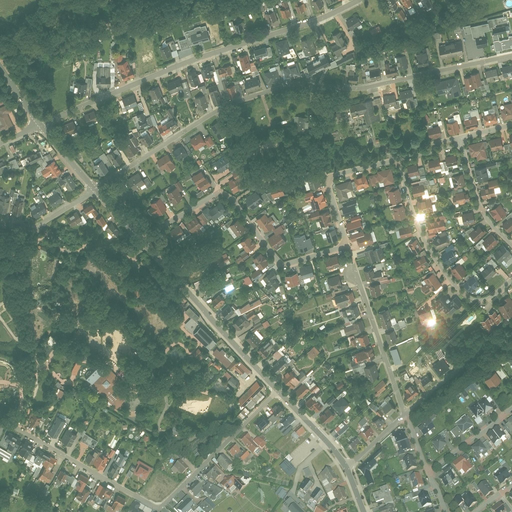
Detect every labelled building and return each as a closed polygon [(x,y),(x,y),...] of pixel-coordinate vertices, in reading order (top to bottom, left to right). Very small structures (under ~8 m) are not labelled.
[(317,0),(313,2),(316,10),(325,6),(321,0),(317,0)] [(397,0),(386,0),(392,11),(401,7),(397,0)] [(429,0),(416,0),(417,3),(421,1),(425,10),(433,6),(429,0)] [(295,6),(298,14),(307,11),(304,3),(295,6)] [(280,10),(283,18),(292,15),(289,7),(280,10)] [(266,14),(269,23),(278,20),(275,11),(266,14)] [(356,16),(346,23),(352,32),(362,25),(356,16)] [(246,31),(243,22),(235,24),(237,33),(240,33),(241,33),(242,33),(243,32),(246,31)] [(506,25),(493,28),(495,36),(508,33),(506,25)] [(379,26),(371,31),(375,38),(383,33),(379,26)] [(209,40),(205,27),(185,33),(187,39),(179,42),(182,51),(190,49),(190,46),(209,40)] [(336,44),(332,47),(336,55),(349,49),(341,32),(332,36),(336,44)] [(476,38),(478,48),(489,45),(486,36),(476,38)] [(313,38),(301,41),(305,56),(317,53),(313,38)] [(286,40),(275,43),(279,56),(291,53),(286,40)] [(111,41),(111,54),(115,54),(115,61),(119,61),(119,59),(123,59),(123,54),(115,54),(115,41),(111,41)] [(440,48),(442,59),(448,58),(459,55),(465,54),(462,42),(440,48)] [(160,49),(163,59),(172,55),(169,46),(160,49)] [(326,46),(319,48),(320,55),(328,53),(326,46)] [(266,47),(255,50),(257,58),(268,55),(266,47)] [(146,51),(141,52),(142,58),(144,68),(145,68),(150,67),(149,61),(148,61),(146,51)] [(420,69),(430,66),(426,51),(416,53),(420,69)] [(355,60),(351,53),(336,61),(339,68),(355,60)] [(251,67),(247,54),(239,57),(243,69),(251,67)] [(405,56),(397,58),(400,75),(409,73),(405,56)] [(327,57),(307,66),(311,74),(331,65),(327,57)] [(129,68),(126,61),(118,65),(119,67),(118,68),(119,70),(120,70),(124,80),(133,76),(130,68),(129,68)] [(301,76),(297,63),(288,66),(288,68),(284,69),(287,80),(292,78),(292,79),(301,76)] [(385,65),(387,77),(399,75),(397,66),(390,67),(389,64),(385,65)] [(211,65),(203,68),(206,78),(214,75),(211,65)] [(230,65),(218,68),(220,74),(225,73),(226,75),(232,73),(230,65)] [(511,65),(502,67),(504,77),(511,75),(511,65)] [(111,88),(110,67),(97,67),(97,82),(97,88),(108,88),(111,88)] [(269,82),(270,86),(282,83),(278,69),(264,74),(267,83),(269,82)] [(370,71),(372,80),(381,78),(379,69),(370,71)] [(497,69),(486,71),(488,82),(500,79),(497,69)] [(196,71),(188,74),(192,86),(200,84),(196,71)] [(478,73),(471,75),(471,76),(473,87),(481,85),(478,73)] [(349,74),(349,82),(358,83),(358,74),(349,74)] [(257,76),(244,80),(248,92),(261,88),(257,76)] [(471,76),(464,78),(467,90),(474,89),(473,87),(471,76)] [(85,88),(91,88),(92,79),(86,78),(85,83),(75,82),(74,94),(85,95),(85,88)] [(180,79),(168,83),(172,94),(184,89),(180,79)] [(461,95),(457,79),(436,83),(439,96),(447,94),(448,98),(461,95)] [(209,87),(214,104),(222,101),(217,85),(209,87)] [(227,88),(230,98),(238,96),(235,85),(227,88)] [(163,96),(159,87),(151,90),(155,99),(163,96)] [(181,91),(184,100),(196,96),(193,87),(181,91)] [(415,108),(411,91),(399,93),(402,104),(406,103),(408,109),(415,108)] [(138,105),(133,94),(122,99),(127,110),(138,105)] [(209,107),(205,95),(195,98),(199,110),(209,107)] [(397,106),(395,95),(382,97),(385,108),(397,106)] [(378,122),(373,100),(349,105),(351,118),(364,115),(367,124),(378,122)] [(501,111),(503,121),(511,118),(511,103),(504,105),(505,110),(501,111)] [(0,114),(0,118),(2,124),(0,125),(0,130),(3,130),(5,129),(5,130),(15,126),(9,113),(11,112),(7,104),(0,107),(0,112),(1,114),(0,114)] [(342,117),(341,113),(348,111),(347,107),(336,109),(338,118),(342,117)] [(135,116),(140,128),(148,124),(143,112),(135,116)] [(85,117),(88,125),(98,121),(95,113),(85,117)] [(484,116),(486,126),(499,123),(496,113),(484,116)] [(312,118),(299,116),(297,130),(310,132),(312,118)] [(465,120),(467,130),(479,127),(477,117),(465,120)] [(173,119),(166,123),(171,131),(178,127),(173,119)] [(458,120),(446,123),(449,135),(461,132),(458,120)] [(73,121),(60,127),(65,136),(77,131),(73,121)] [(221,121),(211,127),(219,140),(229,134),(221,121)] [(164,136),(171,131),(166,123),(159,127),(164,136)] [(442,135),(440,126),(428,129),(431,138),(433,137),(434,138),(439,137),(439,136),(442,135)] [(140,137),(146,146),(154,141),(148,132),(140,137)] [(196,151),(207,144),(209,148),(216,144),(210,135),(204,139),(201,133),(190,140),(196,151)] [(503,148),(501,137),(491,140),(493,150),(503,148)] [(122,145),(129,157),(138,152),(130,139),(122,145)] [(478,160),(488,158),(484,141),(475,144),(475,146),(469,147),(471,158),(477,156),(478,160)] [(191,154),(186,145),(180,149),(179,148),(173,151),(178,161),(191,154)] [(108,154),(116,166),(124,161),(117,149),(108,154)] [(42,159),(39,151),(26,157),(30,165),(42,159)] [(176,167),(168,154),(157,161),(162,170),(166,168),(168,172),(176,167)] [(233,166),(227,155),(214,163),(221,173),(233,166)] [(447,167),(459,164),(456,155),(444,157),(447,167)] [(430,171),(442,168),(439,158),(428,161),(430,171)] [(12,171),(19,169),(16,159),(9,161),(12,171)] [(52,178),(62,173),(55,161),(45,167),(46,168),(41,171),(45,177),(49,174),(52,178)] [(90,169),(96,179),(105,173),(98,163),(90,169)] [(419,174),(417,164),(407,167),(410,177),(419,174)] [(487,167),(475,170),(478,182),(489,179),(487,167)] [(396,183),(391,168),(383,170),(383,171),(378,173),(379,174),(374,175),(376,182),(381,181),(381,182),(384,181),(385,186),(396,183)] [(192,178),(197,184),(198,183),(207,178),(203,171),(192,178)] [(144,182),(139,174),(128,180),(133,189),(144,182)] [(242,174),(229,182),(235,193),(249,184),(242,174)] [(307,177),(311,189),(321,186),(318,174),(307,177)] [(367,174),(354,177),(358,190),(370,186),(367,174)] [(463,174),(452,177),(454,188),(466,186),(463,174)] [(66,186),(69,191),(76,186),(69,175),(59,182),(63,188),(66,186)] [(198,183),(203,190),(213,184),(209,177),(207,178),(198,183)] [(351,180),(335,185),(340,201),(349,198),(347,191),(354,189),(351,180)] [(270,185),(274,198),(286,195),(282,182),(270,185)] [(423,184),(412,187),(415,197),(426,194),(423,184)] [(125,194),(118,185),(116,186),(109,191),(114,197),(116,201),(125,194)] [(481,190),(483,199),(496,195),(494,187),(481,190)] [(176,188),(167,193),(174,205),(184,200),(176,188)] [(401,201),(398,189),(388,192),(391,203),(401,201)] [(455,205),(471,201),(468,193),(465,194),(465,191),(456,194),(457,196),(453,197),(455,205)] [(47,199),(53,208),(63,201),(57,192),(47,199)] [(256,192),(245,199),(253,210),(263,202),(256,192)] [(35,197),(38,203),(44,200),(40,194),(35,197)] [(326,206),(322,194),(313,196),(316,209),(326,206)] [(11,197),(0,195),(0,196),(0,211),(7,213),(11,197)] [(166,209),(160,198),(150,204),(152,208),(149,209),(152,214),(155,212),(157,215),(166,209)] [(434,211),(431,198),(417,202),(420,214),(434,211)] [(25,201),(16,199),(13,214),(21,216),(25,201)] [(227,211),(221,201),(209,208),(208,207),(202,211),(208,220),(214,216),(215,218),(227,211)] [(41,202),(30,209),(36,219),(48,211),(41,202)] [(91,203),(83,208),(87,215),(91,212),(94,217),(98,214),(91,203)] [(358,213),(355,203),(342,207),(345,217),(358,213)] [(501,204),(491,210),(498,221),(508,214),(501,204)] [(404,205),(393,208),(396,220),(407,218),(404,205)] [(76,211),(66,217),(72,226),(82,219),(76,211)] [(318,214),(322,226),(330,224),(327,212),(318,214)] [(476,222),(473,212),(462,215),(465,225),(476,222)] [(258,218),(256,220),(261,227),(262,227),(263,227),(267,232),(274,227),(272,223),(275,221),(271,215),(267,218),(264,213),(258,218)] [(102,216),(96,220),(101,227),(107,223),(102,216)] [(196,216),(186,223),(192,232),(195,230),(198,235),(203,232),(199,226),(202,225),(196,216)] [(511,217),(502,225),(509,233),(511,230),(511,217)] [(361,218),(346,223),(349,233),(364,228),(361,218)] [(445,228),(443,219),(426,223),(427,227),(429,227),(430,232),(445,228)] [(238,220),(230,226),(237,236),(246,230),(238,220)] [(111,224),(105,229),(113,238),(119,233),(111,224)] [(186,233),(180,225),(169,233),(174,241),(186,233)] [(411,225),(399,228),(401,238),(413,236),(411,225)] [(487,233),(480,225),(470,234),(477,242),(487,233)] [(336,229),(326,232),(329,243),(339,240),(336,229)] [(279,231),(269,238),(277,250),(288,242),(279,231)] [(374,243),(371,232),(365,234),(364,231),(350,235),(352,242),(358,240),(360,247),(374,243)] [(305,233),(294,237),(299,252),(310,249),(305,233)] [(499,242),(492,234),(483,242),(490,250),(499,242)] [(451,244),(447,235),(433,240),(436,249),(451,244)] [(249,236),(241,242),(249,253),(257,246),(249,236)] [(417,239),(408,244),(413,254),(423,249),(417,239)] [(511,254),(504,245),(494,253),(502,263),(511,254)] [(40,250),(39,251),(47,254),(49,249),(41,246),(41,247),(39,246),(38,246),(37,247),(40,250)] [(383,248),(374,250),(377,259),(377,261),(386,258),(383,248)] [(368,262),(377,259),(374,250),(373,249),(365,252),(368,262)] [(442,256),(448,265),(458,259),(451,250),(442,256)] [(262,252),(253,259),(261,270),(270,264),(262,252)] [(221,258),(220,255),(212,258),(217,270),(224,267),(223,263),(229,261),(227,256),(221,258)] [(341,266),(338,255),(325,260),(329,270),(341,266)] [(430,264),(424,255),(414,261),(417,265),(415,266),(419,272),(425,269),(424,267),(430,264)] [(22,270),(22,272),(27,273),(28,267),(25,267),(26,259),(18,258),(17,267),(19,267),(19,270),(22,270)] [(69,273),(74,263),(69,261),(65,271),(69,273)] [(311,263),(300,267),(304,280),(315,276),(311,263)] [(460,263),(451,270),(458,280),(468,273),(460,263)] [(496,272),(490,265),(480,273),(487,281),(496,272)] [(377,278),(383,278),(382,271),(375,272),(374,269),(364,272),(367,281),(377,278)] [(273,270),(263,277),(272,291),(280,285),(275,277),(277,276),(273,270)] [(297,273),(285,276),(288,287),(300,284),(297,273)] [(344,286),(340,274),(327,279),(331,290),(344,286)] [(442,285),(434,274),(424,281),(427,284),(422,288),(427,295),(432,292),(442,285)] [(211,276),(195,283),(199,292),(215,285),(211,276)] [(244,278),(248,285),(249,284),(250,286),(253,284),(249,276),(244,278)] [(480,283),(474,276),(463,285),(470,292),(480,283)] [(144,280),(134,279),(131,295),(141,296),(144,280)] [(89,290),(95,293),(99,285),(94,282),(89,290)] [(233,283),(225,287),(227,292),(235,288),(233,283)] [(380,284),(370,286),(372,296),(382,295),(380,284)] [(356,300),(353,291),(335,297),(338,306),(356,300)] [(226,301),(220,294),(211,301),(218,308),(226,301)] [(445,294),(435,302),(439,306),(436,308),(440,312),(443,310),(446,314),(455,305),(457,307),(461,303),(456,299),(452,302),(445,294)] [(37,300),(34,302),(33,303),(39,308),(44,301),(47,298),(37,300)] [(238,315),(263,304),(261,299),(250,304),(250,303),(236,310),(238,315)] [(181,304),(177,301),(173,306),(177,309),(181,304)] [(511,305),(509,301),(498,307),(505,320),(511,315),(511,305)] [(191,318),(185,325),(210,350),(217,342),(196,322),(200,318),(199,317),(200,316),(188,302),(185,305),(185,306),(184,308),(184,309),(185,310),(186,312),(185,312),(191,318)] [(235,311),(229,305),(221,313),(227,319),(235,311)] [(361,315),(358,306),(350,309),(353,318),(361,315)] [(434,321),(430,309),(418,313),(422,324),(434,321)] [(246,314),(249,320),(253,318),(255,323),(260,320),(254,310),(246,314)] [(388,310),(378,313),(383,329),(393,325),(388,310)] [(495,329),(493,326),(501,322),(496,311),(489,315),(490,317),(481,322),(488,333),(495,329)] [(109,318),(106,321),(111,326),(117,320),(112,315),(109,318)] [(250,323),(243,315),(233,323),(240,330),(244,326),(245,327),(250,323)] [(366,329),(363,320),(354,323),(354,325),(344,328),(347,335),(366,329)] [(81,332),(78,330),(72,337),(81,345),(85,340),(79,335),(81,332)] [(394,331),(385,334),(389,344),(398,341),(394,331)] [(254,332),(247,339),(254,347),(262,340),(254,332)] [(370,343),(367,334),(359,336),(362,346),(370,343)] [(54,349),(59,343),(50,336),(45,342),(54,349)] [(257,351),(264,358),(270,353),(269,352),(274,346),(269,340),(257,351)] [(54,349),(45,342),(37,351),(41,354),(46,358),(54,349)] [(307,352),(313,359),(320,353),(315,346),(307,352)] [(376,358),(372,348),(356,353),(359,363),(376,358)] [(205,355),(199,349),(193,355),(200,361),(202,359),(205,355)] [(220,351),(217,349),(212,353),(227,368),(228,367),(232,371),(235,368),(242,375),(241,376),(244,379),(252,372),(241,361),(239,363),(232,356),(228,360),(224,355),(226,353),(222,349),(220,351)] [(395,365),(401,363),(396,349),(391,351),(395,365)] [(63,350),(60,356),(71,360),(73,355),(63,350)] [(289,364),(283,357),(271,367),(278,375),(289,364)] [(441,358),(431,366),(439,376),(449,369),(441,358)] [(222,367),(215,362),(214,364),(212,362),(209,367),(211,369),(213,366),(218,371),(222,367)] [(379,377),(375,364),(364,367),(369,380),(379,377)] [(87,380),(84,383),(97,394),(98,393),(105,398),(103,400),(110,406),(111,405),(119,412),(124,406),(122,404),(129,397),(117,387),(122,383),(118,378),(108,369),(106,371),(105,371),(99,365),(85,379),(87,380)] [(191,375),(181,367),(176,374),(186,382),(191,375)] [(160,368),(156,371),(159,376),(160,379),(165,376),(160,368)] [(483,378),(490,387),(501,379),(494,370),(483,378)] [(301,381),(292,371),(283,378),(292,388),(301,381)] [(421,381),(426,387),(434,381),(426,371),(422,374),(425,378),(421,381)] [(240,384),(227,372),(222,377),(234,389),(240,384)] [(228,386),(219,378),(208,390),(220,395),(227,397),(233,391),(228,386)] [(388,386),(383,380),(375,387),(380,393),(388,386)] [(339,390),(346,385),(343,381),(336,385),(339,390)] [(263,388),(257,382),(238,401),(244,408),(246,406),(251,411),(265,397),(260,392),(263,388)] [(310,389),(304,382),(296,390),(302,397),(310,389)] [(473,385),(466,390),(468,393),(472,390),(473,393),(477,391),(473,385)] [(60,386),(58,388),(55,394),(57,395),(56,396),(62,400),(69,388),(60,386)] [(405,395),(409,400),(419,392),(416,387),(413,389),(410,386),(405,389),(408,393),(405,395)] [(465,391),(461,393),(466,399),(469,396),(465,391)] [(323,406),(313,395),(306,401),(316,412),(323,406)] [(340,415),(350,406),(342,398),(333,407),(340,415)] [(483,399),(477,404),(476,403),(467,409),(474,419),(482,414),(483,415),(491,409),(493,411),(497,408),(492,401),(487,404),(483,399)] [(396,409),(389,401),(382,407),(389,415),(396,409)] [(285,410),(279,404),(273,410),(279,416),(285,410)] [(245,408),(235,419),(240,423),(250,412),(245,408)] [(335,415),(329,408),(319,417),(326,424),(335,415)] [(295,421),(289,414),(280,423),(286,430),(295,421)] [(29,423),(35,427),(40,419),(33,415),(29,423)] [(57,416),(48,432),(56,437),(66,421),(57,416)] [(372,423),(378,430),(386,423),(380,416),(372,423)] [(270,424),(263,417),(254,426),(261,433),(270,424)] [(455,426),(462,435),(473,427),(466,418),(455,426)] [(364,419),(358,424),(362,428),(368,423),(364,419)] [(416,429),(422,436),(434,428),(428,420),(416,429)] [(347,425),(348,424),(346,421),(335,431),(340,437),(350,429),(347,425)] [(175,435),(180,436),(181,429),(173,427),(171,435),(175,436),(175,435)] [(306,432),(301,427),(295,433),(300,438),(306,432)] [(500,427),(493,431),(501,441),(507,436),(500,427)] [(77,434),(67,428),(60,441),(70,446),(77,434)] [(363,434),(368,440),(374,434),(369,428),(363,434)] [(5,438),(17,445),(22,437),(10,430),(5,438)] [(411,449),(405,433),(402,434),(401,431),(392,434),(393,437),(394,437),(396,441),(395,442),(396,446),(397,445),(400,453),(399,454),(400,457),(409,454),(408,451),(411,449)] [(494,446),(501,441),(493,431),(487,436),(494,446)] [(93,447),(97,441),(84,433),(80,440),(93,447)] [(246,433),(239,440),(254,454),(260,448),(246,433)] [(446,446),(438,436),(430,443),(437,452),(446,446)] [(362,445),(355,438),(348,445),(354,452),(362,445)] [(25,441),(19,452),(27,457),(33,446),(25,441)] [(481,442),(472,449),(476,454),(474,455),(478,461),(489,453),(481,442)] [(0,453),(9,459),(12,453),(0,445),(0,453)] [(240,451),(234,445),(227,451),(234,458),(240,451)] [(50,468),(56,457),(39,447),(34,455),(43,460),(42,463),(50,468)] [(92,454),(90,452),(85,460),(92,463),(96,456),(97,456),(100,450),(95,448),(92,454)] [(194,460),(197,463),(205,455),(204,454),(197,448),(191,455),(195,459),(194,460)] [(364,477),(365,477),(368,487),(376,484),(371,471),(378,465),(375,461),(384,453),(380,449),(357,470),(364,477)] [(115,463),(120,466),(121,465),(122,465),(127,456),(119,451),(114,459),(115,459),(114,461),(115,462),(115,463)] [(250,456),(246,452),(239,458),(244,463),(250,456)] [(102,456),(99,454),(94,464),(103,469),(108,459),(106,458),(108,456),(103,453),(102,456)] [(224,455),(216,462),(227,473),(234,465),(224,455)] [(414,456),(403,460),(407,472),(418,468),(414,456)] [(462,456),(452,464),(459,472),(462,470),(466,475),(473,470),(462,456)] [(132,472),(144,479),(151,467),(139,460),(132,472)] [(173,466),(182,475),(189,468),(180,460),(173,466)] [(295,471),(286,461),(279,467),(288,477),(295,471)] [(114,463),(108,473),(115,477),(121,466),(120,466),(115,463),(114,463)] [(48,481),(53,472),(44,466),(38,476),(48,481)] [(212,466),(203,475),(209,481),(211,479),(215,482),(220,477),(217,474),(218,472),(212,466)] [(323,473),(330,485),(338,480),(332,468),(323,473)] [(66,473),(60,469),(55,476),(62,480),(63,478),(67,480),(66,482),(70,484),(74,476),(71,474),(70,476),(65,473),(66,473)] [(304,471),(307,480),(313,477),(309,469),(304,471)] [(453,469),(439,479),(446,488),(460,478),(453,469)] [(511,477),(504,469),(493,477),(500,486),(511,477)] [(88,477),(79,473),(76,479),(78,480),(75,485),(80,488),(83,483),(84,484),(88,477)] [(420,474),(410,478),(414,490),(425,486),(420,474)] [(221,485),(228,492),(234,486),(240,493),(244,489),(246,487),(240,481),(238,483),(233,478),(231,479),(229,477),(221,485)] [(149,495),(157,499),(161,493),(159,492),(162,485),(157,482),(149,495)] [(203,490),(195,482),(187,491),(195,498),(203,490)] [(316,507),(324,496),(317,491),(314,496),(309,493),(314,487),(307,482),(298,493),(304,498),(303,500),(308,505),(310,502),(316,507)] [(477,488),(485,499),(494,492),(486,482),(477,488)] [(45,499),(50,491),(47,490),(50,485),(46,483),(39,496),(45,499)] [(111,491),(99,483),(94,491),(102,496),(104,494),(108,496),(111,491)] [(215,503),(221,491),(208,483),(203,492),(212,497),(211,500),(215,503)] [(384,500),(386,505),(398,500),(392,485),(380,489),(381,492),(373,495),(377,503),(384,500)] [(76,496),(83,500),(89,489),(82,486),(80,490),(78,489),(75,494),(77,495),(76,496)] [(276,496),(283,501),(288,494),(280,489),(276,496)] [(335,493),(339,503),(348,499),(343,489),(335,493)] [(429,493),(418,497),(423,509),(433,505),(429,493)] [(120,505),(125,498),(118,494),(111,506),(115,508),(118,504),(120,505)] [(462,500),(469,509),(477,503),(470,494),(462,500)] [(184,498),(173,508),(176,511),(184,511),(185,511),(186,511),(195,511),(197,511),(184,498)] [(289,511),(302,511),(290,499),(283,506),(289,511)] [(205,502),(203,504),(202,503),(196,509),(199,511),(202,511),(203,511),(202,511),(210,511),(213,510),(205,502)] [(140,511),(139,511),(138,511),(137,511),(141,506),(134,503),(128,511),(140,511)] [(503,511),(506,510),(500,503),(492,510),(493,511),(503,511)]
